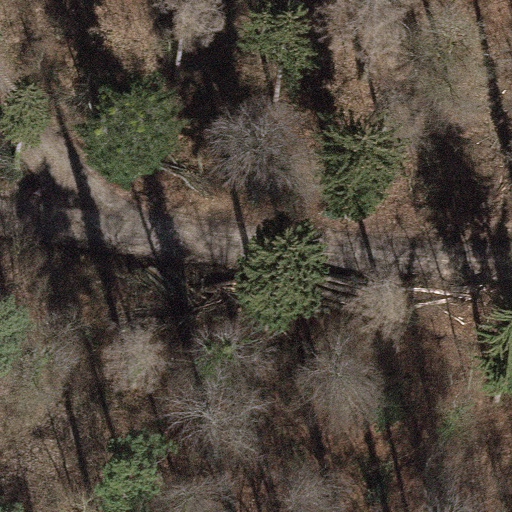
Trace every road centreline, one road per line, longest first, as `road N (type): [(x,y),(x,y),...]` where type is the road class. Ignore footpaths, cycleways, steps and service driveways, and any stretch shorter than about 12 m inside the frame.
road 1 (track): [(511,259),(251,249),(0,215)]
road 2 (track): [(115,230),(0,97)]
